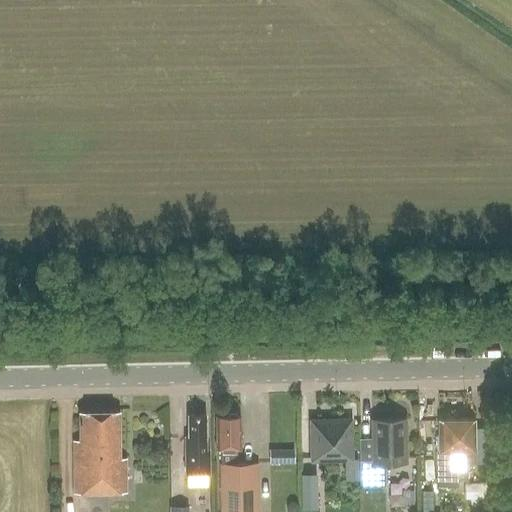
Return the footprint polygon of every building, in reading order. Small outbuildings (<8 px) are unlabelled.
[(120,458),(120,411),(80,412),(80,440),(74,441),(75,494),(127,493),(126,458),(120,458)] [(186,437),(186,451),(186,475),(210,475),(209,450),(206,450),(206,415),(189,415),(189,437),(186,437)] [(221,511),(258,511),(258,463),(239,463),(238,450),(242,450),(241,417),(217,417),(217,450),(221,450),(221,511)] [(468,463),(476,463),(475,419),(440,420),(440,452),(448,452),(448,470),(458,470),(458,480),(468,479),(468,463)] [(372,420),(373,461),(360,462),(361,487),(387,487),(386,462),(408,462),(407,420),(372,420)] [(313,422),(313,460),(352,459),(351,421),(313,422)] [(295,463),(295,449),(269,449),(269,463),(295,463)] [(495,500),(495,473),(480,473),(480,500),(495,500)] [(326,511),(327,482),(307,482),(307,511),(326,511)] [(130,511),(130,501),(110,502),(109,511),(130,511)] [(179,503),(179,505),(170,505),(169,511),(189,511),(189,505),(185,505),(185,502),(179,503)]
